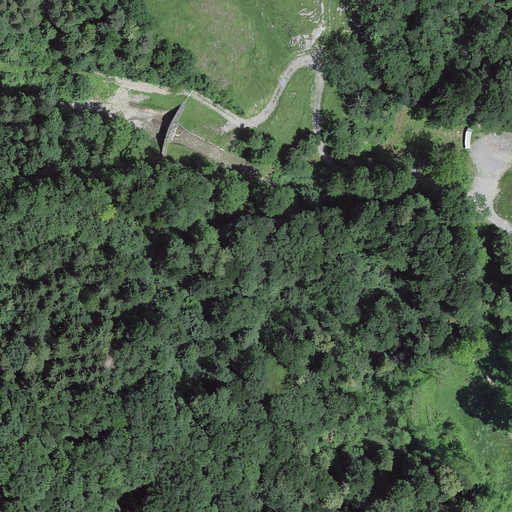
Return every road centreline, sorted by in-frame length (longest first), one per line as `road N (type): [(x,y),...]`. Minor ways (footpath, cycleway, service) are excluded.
road 1 (track): [(511,234),(417,175),(340,170),(322,147),(322,67)]
road 2 (track): [(322,67),(314,59),(295,64),(261,117),(240,119),(202,95),(173,91)]
